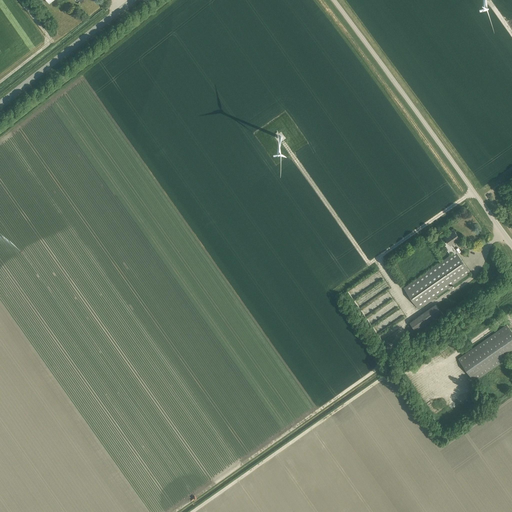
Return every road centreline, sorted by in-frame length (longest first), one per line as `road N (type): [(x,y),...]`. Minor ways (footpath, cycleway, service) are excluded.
road 1 (unclassified): [(511,247),(333,0)]
road 2 (track): [(382,365),(174,511)]
road 3 (track): [(388,374),(192,511)]
road 4 (unclassified): [(0,104),(131,0)]
